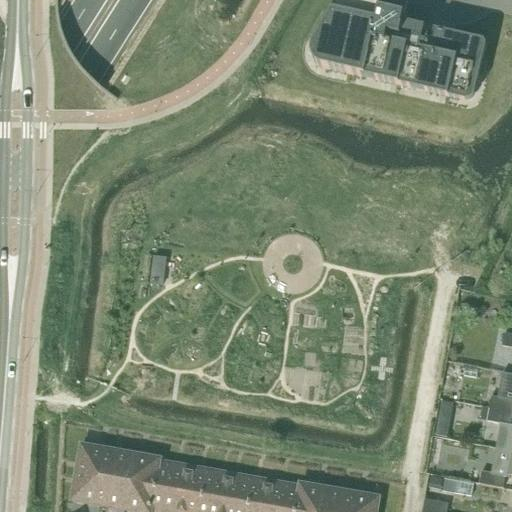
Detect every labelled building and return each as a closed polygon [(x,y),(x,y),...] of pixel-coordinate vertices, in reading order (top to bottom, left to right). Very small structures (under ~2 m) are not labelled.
[(312,52),(312,55),(312,57),(313,58),(313,60),(314,62),(315,63),(316,64),(317,65),(317,66),(319,67),(320,68),(322,69),(323,70),(465,102),(470,81),(478,83),(486,48),(486,47),(486,46),(486,45),(486,44),(485,43),(484,42),(483,41),(481,41),(480,41),(434,30),(432,41),(423,39),(428,17),(407,12),(409,0),(340,0),(326,26),(316,44),(313,48),(313,50),(312,52)] [(511,335),(504,334),(502,347),(511,348),(511,335)] [(511,388),(508,387),(506,400),(492,397),(489,410),(511,413),(511,388)] [(511,425),(510,426),(511,417),(511,413),(489,410),(487,422),(501,425),(496,450),(511,452),(511,425)] [(82,448),(72,503),(123,511),(151,511),(160,463),(160,461),(82,448)] [(492,474),(481,472),(479,485),(502,489),(505,476),(511,476),(511,452),(496,450),(492,474)] [(160,463),(151,511),(295,511),(300,487),(160,463)] [(446,511),(448,505),(438,503),(443,477),(429,474),(422,511),(446,511)] [(459,481),(446,478),(443,492),(456,495),(459,481)] [(300,485),(300,487),(295,511),(375,511),(378,499),(300,485)]
